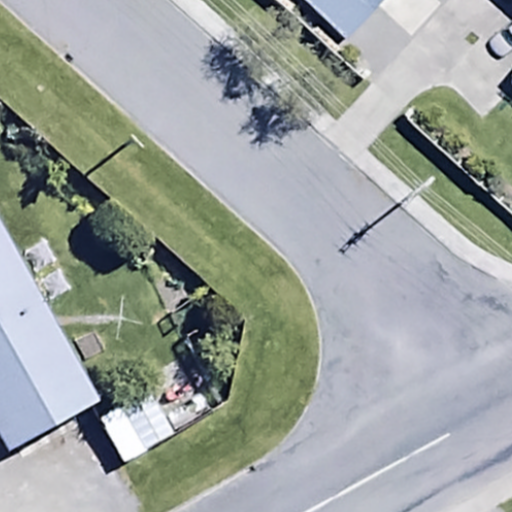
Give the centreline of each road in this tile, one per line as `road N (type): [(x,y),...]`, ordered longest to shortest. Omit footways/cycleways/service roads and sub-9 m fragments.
road 1 (residential): [(53,0),(511,417)]
road 2 (tertiary): [(388,511),(511,444)]
